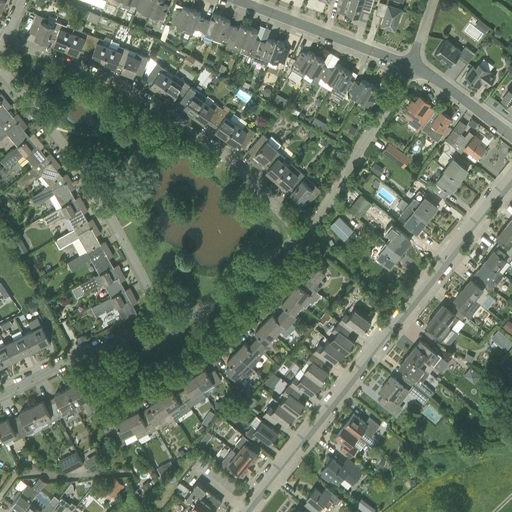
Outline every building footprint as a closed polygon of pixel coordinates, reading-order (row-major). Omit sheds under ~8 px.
[(123,0),(121,6),(135,11),(136,8),(138,0),(123,0)] [(150,13),(154,0),(138,0),(136,8),(150,13)] [(154,0),(150,13),(164,19),(169,5),(163,3),(164,0),(154,0)] [(350,0),(347,13),(349,13),(348,15),(356,18),(357,16),(359,17),(361,10),(370,13),(374,0),(350,0)] [(380,1),(375,14),(384,17),(382,24),(386,25),(386,26),(391,27),(395,28),(397,21),(399,22),(402,14),(400,13),(401,8),(402,2),(396,0),(390,0),(389,4),(380,1)] [(176,8),(172,19),(171,21),(185,27),(192,9),(183,6),(182,10),(176,8)] [(61,7),(59,14),(63,16),(63,15),(64,16),(67,9),(66,9),(66,8),(61,7)] [(201,12),(192,9),(185,27),(184,30),(193,34),(195,27),(200,29),(204,18),(199,17),(201,12)] [(200,29),(206,32),(204,35),(213,38),(221,16),(213,13),(210,21),(204,18),(200,29)] [(48,18),(37,14),(31,30),(37,32),(35,37),(48,42),(50,37),(54,26),(47,23),(48,18)] [(234,26),(229,24),(230,20),(221,16),(213,38),(222,42),(222,39),(228,41),(234,26)] [(56,39),(55,41),(54,45),(66,49),(75,26),(67,23),(66,25),(56,21),(54,26),(50,37),(56,39)] [(93,35),(82,31),(76,22),(75,26),(66,49),(79,54),(81,49),(87,51),(93,35)] [(484,33),(489,27),(484,23),(479,30),(484,33)] [(240,52),(249,27),(241,24),(239,28),(234,26),(228,41),(226,46),(240,52)] [(258,31),(249,27),(240,52),(254,57),(256,53),(260,40),(255,38),(258,31)] [(135,36),(137,30),(131,28),(129,34),(135,36)] [(501,38),(502,31),(496,29),(494,37),(501,38)] [(112,41),(112,40),(106,37),(104,38),(104,40),(93,35),(87,51),(93,54),(91,59),(103,64),(112,41)] [(254,57),(253,59),(267,65),(270,59),(276,41),(268,38),(266,42),(260,40),(256,53),(254,57)] [(434,55),(450,66),(458,56),(468,63),(475,53),(465,46),(461,51),(446,39),(434,55)] [(119,44),(112,41),(103,64),(116,69),(118,63),(123,66),(130,50),(119,45),(119,44)] [(270,59),(267,65),(276,68),(278,62),(279,60),(285,62),(289,51),(283,49),(285,44),(276,41),(270,59)] [(123,66),(121,71),(134,76),(136,70),(142,73),(148,57),(130,50),(123,66)] [(295,62),(291,69),(296,72),(295,74),(301,78),(302,76),(304,77),(307,72),(317,56),(309,51),(306,55),(301,52),(295,62)] [(188,55),(184,61),(191,67),(196,60),(188,55)] [(307,72),(304,77),(311,81),(317,84),(318,83),(321,77),(327,67),(322,64),(325,60),(317,56),(307,72)] [(158,63),(148,77),(153,81),(150,85),(161,93),(174,74),(158,63)] [(321,77),(318,83),(331,90),(331,89),(334,84),(335,84),(344,68),(336,63),(332,70),(327,67),(321,77)] [(221,64),(218,70),(223,73),(227,67),(221,64)] [(480,81),(488,87),(495,76),(490,72),(479,64),(476,68),(473,65),(464,77),(477,86),(480,81)] [(343,98),(348,90),(349,90),(355,80),(350,77),(352,73),(344,68),(335,84),(334,84),(331,89),(333,91),(334,93),(343,98)] [(172,101),(174,98),(176,96),(181,100),(190,86),(174,74),(161,93),(172,101)] [(361,100),(370,84),(362,79),(360,83),(355,80),(349,90),(353,93),(352,95),(361,100)] [(361,100),(368,104),(369,102),(374,105),(380,95),(375,92),(378,88),(370,84),(361,100)] [(190,86),(181,100),(186,103),(185,105),(184,106),(183,108),(194,116),(204,101),(207,97),(190,86)] [(0,127),(1,126),(2,126),(13,117),(13,116),(4,106),(8,102),(1,93),(0,93),(0,127)] [(410,108),(405,114),(412,120),(408,125),(419,133),(422,129),(435,111),(428,106),(430,103),(420,95),(415,102),(413,100),(408,107),(410,108)] [(204,101),(194,116),(205,123),(208,119),(213,122),(223,108),(213,102),(211,106),(204,101)] [(290,112),(293,107),(287,103),(284,109),(290,112)] [(218,126),(215,131),(226,138),(236,124),(230,119),(232,115),(223,108),(213,122),(218,126)] [(435,111),(422,129),(427,133),(428,132),(439,140),(449,126),(446,125),(451,118),(441,111),(439,114),(435,111)] [(17,113),(13,116),(13,117),(2,126),(1,126),(0,127),(0,140),(8,134),(18,146),(18,147),(30,136),(21,126),(25,122),(17,113)] [(314,127),(319,119),(315,117),(310,125),(314,127)] [(472,119),(468,124),(474,129),(478,124),(472,119)] [(236,124),(226,138),(237,146),(239,144),(239,143),(240,141),(246,145),(248,146),(252,141),(250,140),(256,131),(246,124),(243,128),(236,124)] [(348,132),(353,135),(357,129),(351,125),(348,132)] [(453,129),(445,140),(452,145),(453,145),(461,152),(465,147),(477,157),(480,154),(482,156),(487,150),(484,148),(485,147),(479,143),(481,140),(476,137),(469,131),(465,136),(461,134),(461,135),(453,129)] [(311,139),(316,134),(312,130),(307,135),(311,139)] [(338,135),(327,130),(325,134),(336,139),(338,135)] [(18,146),(0,161),(7,168),(18,160),(23,166),(29,161),(34,167),(46,156),(37,145),(41,142),(34,133),(30,136),(18,147),(18,146)] [(264,134),(248,151),(263,164),(276,150),(277,150),(277,149),(281,144),(272,136),(269,139),(264,134)] [(327,148),(331,143),(327,139),(323,144),(327,148)] [(449,155),(455,147),(452,145),(445,140),(439,148),(449,155)] [(389,142),(382,151),(397,162),(404,153),(389,142)] [(269,167),(268,168),(266,171),(276,180),(288,166),(282,161),(285,158),(277,150),(276,150),(263,164),(264,165),(265,163),(269,167)] [(50,153),(46,156),(34,167),(17,180),(24,188),(41,175),(50,186),(63,177),(63,176),(54,165),(57,162),(50,153)] [(446,170),(458,180),(468,169),(454,158),(445,170),(446,170)] [(306,176),(297,168),(291,163),(288,166),(276,180),(286,189),(290,185),(295,189),(303,180),(306,176)] [(375,163),(370,170),(376,174),(382,167),(375,163)] [(450,191),(458,180),(446,170),(445,170),(437,181),(450,191)] [(54,194),(62,207),(76,199),(75,198),(69,186),(73,184),(67,174),(63,176),(63,177),(50,186),(31,198),(37,206),(54,194)] [(376,188),(380,183),(376,179),(372,184),(376,188)] [(303,180),(295,189),(293,190),(291,193),(301,202),(305,198),(310,202),(321,189),(312,181),(309,185),(303,180)] [(449,193),(444,189),(438,185),(437,184),(433,189),(444,199),(445,198),(449,193)] [(413,198),(409,203),(428,219),(436,209),(433,206),(435,203),(425,195),(421,201),(416,197),(413,198)] [(88,221),(81,209),(85,206),(80,196),(75,198),(76,199),(62,207),(57,209),(43,217),(47,226),(66,215),(74,229),(75,229),(88,221)] [(402,211),(398,216),(405,221),(414,229),(417,226),(420,229),(428,219),(409,203),(403,210),(402,211)] [(352,204),(349,208),(360,218),(363,213),(352,204)] [(354,230),(339,216),(330,225),(329,226),(332,228),(333,230),(344,240),(354,230)] [(13,230),(6,217),(1,220),(7,233),(13,230)] [(80,237),(87,251),(88,251),(101,244),(101,243),(97,237),(94,231),(98,229),(92,219),(88,221),(75,229),(74,229),(55,240),(60,248),(80,237)] [(511,232),(506,227),(497,237),(502,241),(498,245),(511,256),(511,232)] [(401,252),(411,240),(399,229),(388,242),(401,252)] [(19,235),(11,239),(16,247),(24,243),(19,235)] [(105,241),(101,243),(101,244),(88,251),(87,251),(80,255),(68,262),(73,271),(92,260),(100,274),(114,267),(114,266),(107,254),(111,251),(105,241)] [(388,242),(378,255),(387,263),(390,260),(393,262),(401,252),(388,242)] [(511,256),(498,245),(487,260),(498,269),(503,273),(510,263),(508,262),(511,256)] [(491,288),(495,283),(497,284),(505,275),(498,269),(487,260),(478,270),(485,275),(481,280),(491,288)] [(325,272),(313,262),(304,272),(311,277),(306,282),(316,290),(321,285),(322,286),(325,282),(320,278),(325,272)] [(126,290),(125,289),(119,277),(123,275),(118,264),(114,266),(114,267),(100,274),(80,284),(84,293),(104,283),(111,297),(126,290)] [(37,266),(30,271),(35,280),(42,275),(37,266)] [(489,294),(488,293),(491,288),(481,280),(478,284),(471,279),(463,289),(481,304),(489,294)] [(298,284),(290,294),(302,304),(306,307),(310,302),(313,304),(316,300),(316,301),(321,294),(316,290),(306,282),(302,288),(298,284)] [(130,287),(125,289),(126,290),(111,297),(91,307),(96,316),(116,306),(123,320),(137,313),(131,300),(135,298),(130,287)] [(463,289),(455,299),(459,302),(456,307),(465,315),(469,311),(473,314),(481,304),(463,289)] [(302,304),(290,294),(282,305),(286,308),(281,313),(291,322),(296,316),(294,314),(302,304)] [(465,315),(456,307),(452,311),(443,304),(435,315),(451,328),(459,318),(461,320),(465,315)] [(36,310),(33,305),(27,308),(30,313),(36,310)] [(363,333),(371,322),(355,309),(349,316),(346,313),(339,322),(350,331),(354,326),(363,333)] [(325,311),(319,320),(327,326),(334,317),(325,311)] [(273,314),(264,324),(275,335),(280,330),(286,336),(296,326),(291,322),(281,313),(277,318),(273,314)] [(431,328),(426,333),(432,337),(441,341),(451,328),(435,315),(427,325),(431,328)] [(37,317),(27,322),(31,330),(41,325),(37,317)] [(511,322),(508,320),(502,327),(511,335),(511,334),(511,322)] [(314,326),(323,333),(327,327),(318,321),(314,326)] [(346,353),(355,342),(347,336),(350,331),(339,322),(332,330),(336,333),(330,340),(345,352),(346,353)] [(267,344),(275,335),(264,324),(255,333),(259,337),(254,342),(263,351),(268,345),(267,344)] [(46,346),(50,344),(41,325),(31,330),(39,346),(45,343),(46,346)] [(511,341),(498,329),(493,335),(508,348),(511,343),(511,341)] [(34,348),(39,346),(31,330),(22,335),(32,353),(36,351),(34,348)] [(28,355),(32,353),(22,335),(14,339),(21,355),(26,352),(28,355)] [(83,335),(76,338),(79,344),(86,340),(83,335)] [(14,362),(18,360),(16,357),(21,355),(14,339),(4,344),(14,362)] [(328,356),(337,363),(345,352),(330,340),(329,339),(323,346),(320,343),(313,352),(324,361),(328,356)] [(441,356),(421,339),(408,355),(429,372),(441,356)] [(258,356),(263,351),(254,342),(249,346),(245,343),(236,352),(252,367),(261,358),(258,356)] [(10,364),(14,362),(4,344),(0,346),(0,357),(3,364),(8,361),(10,364)] [(231,365),(226,370),(238,382),(244,376),(248,376),(255,369),(252,367),(236,352),(227,361),(231,365)] [(321,383),(329,373),(321,366),(324,361),(313,352),(306,360),(310,363),(304,370),(321,383)] [(279,354),(274,357),(277,363),(282,360),(279,354)] [(408,355),(400,366),(406,370),(401,376),(412,385),(413,383),(423,391),(429,397),(433,392),(427,387),(427,386),(421,382),(429,372),(408,355)] [(297,375),(289,384),(301,393),(305,389),(313,395),(322,384),(321,383),(304,370),(301,368),(295,374),(297,375)] [(465,376),(474,382),(479,375),(471,368),(465,376)] [(221,381),(214,370),(208,374),(205,369),(194,376),(202,390),(213,383),(215,385),(221,381)] [(273,387),(280,378),(274,373),(266,382),(273,387)] [(186,388),(180,392),(187,403),(187,402),(190,406),(190,407),(206,396),(202,390),(194,376),(183,383),(186,388)] [(385,394),(379,402),(396,416),(403,407),(399,404),(394,400),(404,387),(391,376),(380,390),(385,394)] [(79,382),(67,388),(75,405),(74,405),(77,411),(78,412),(97,402),(87,384),(81,387),(79,382)] [(297,416),(306,405),(297,398),(301,393),(289,384),(283,393),(286,395),(281,402),(280,403),(296,415),(297,416)] [(428,398),(423,394),(413,386),(409,390),(424,402),(428,398)] [(248,387),(242,394),(248,399),(254,393),(248,387)] [(55,394),(57,399),(51,403),(59,418),(70,412),(76,412),(77,411),(74,405),(75,405),(67,388),(55,394)] [(161,398),(175,419),(180,416),(181,413),(180,412),(190,406),(187,402),(187,403),(180,392),(175,395),(172,391),(161,398)] [(153,409),(147,412),(147,414),(156,428),(157,428),(166,422),(169,422),(174,419),(175,419),(161,398),(150,405),(151,405),(153,409)] [(44,400),(31,406),(40,423),(42,427),(44,429),(50,426),(49,423),(59,418),(51,403),(46,405),(44,400)] [(287,425),(296,415),(280,403),(281,402),(279,401),(274,409),(270,406),(263,415),(275,424),(279,419),(287,425)] [(19,412),(21,415),(22,417),(16,420),(24,436),(34,431),(32,426),(40,423),(31,406),(19,412)] [(139,411),(127,417),(135,432),(138,438),(156,428),(147,414),(142,417),(139,412),(139,411)] [(354,413),(344,425),(358,436),(363,440),(368,433),(372,435),(380,425),(369,417),(365,422),(354,413)] [(250,427),(246,432),(258,442),(262,436),(270,443),(279,432),(262,419),(256,415),(250,422),(248,426),(250,427)] [(219,416),(214,421),(219,425),(223,420),(219,416)] [(114,421),(108,424),(110,429),(116,440),(120,446),(126,443),(123,438),(135,432),(127,417),(118,422),(117,420),(114,421)] [(0,432),(3,439),(4,440),(4,441),(12,437),(14,441),(24,436),(16,420),(11,423),(8,418),(0,422),(0,432)] [(366,442),(344,425),(335,436),(344,444),(340,449),(351,457),(358,449),(360,450),(366,442)] [(202,426),(196,430),(199,435),(205,431),(202,426)] [(116,440),(110,429),(105,431),(111,442),(116,440)] [(208,431),(203,438),(208,442),(213,436),(208,431)] [(241,448),(237,453),(252,465),(255,462),(254,461),(259,454),(253,449),(256,445),(243,434),(235,444),(241,448)] [(183,449),(177,453),(180,458),(186,454),(183,449)] [(228,453),(220,463),(233,474),(237,469),(243,474),(248,468),(250,469),(252,465),(237,453),(232,449),(228,453)] [(76,451),(59,460),(66,473),(83,464),(76,451)] [(324,471),(322,474),(329,480),(331,477),(338,483),(343,476),(353,484),(363,471),(348,458),(344,464),(338,459),(337,461),(333,458),(332,459),(329,456),(325,461),(328,463),(323,470),(324,471)] [(102,458),(88,466),(91,471),(105,464),(102,458)] [(174,468),(171,461),(157,468),(161,475),(174,468)] [(386,461),(383,469),(390,472),(393,463),(386,461)] [(437,465),(436,463),(425,467),(428,472),(443,466),(442,463),(437,465)] [(114,476),(104,488),(106,489),(113,496),(114,497),(125,485),(124,485),(130,478),(116,478),(114,476)] [(33,486),(35,487),(40,491),(47,482),(40,477),(33,486)] [(143,485),(141,487),(146,493),(153,487),(148,481),(143,485)] [(188,488),(180,482),(177,486),(185,492),(188,488)] [(198,482),(191,490),(186,497),(194,503),(192,506),(198,511),(197,511),(213,511),(216,509),(216,508),(222,501),(206,489),(207,489),(198,482)] [(65,491),(67,493),(74,492),(73,484),(71,483),(65,491)] [(32,500),(36,495),(40,491),(35,487),(34,489),(27,484),(22,491),(19,489),(12,498),(16,500),(12,504),(21,511),(32,499),(32,500)] [(309,500),(305,505),(313,511),(316,511),(319,508),(324,502),(328,506),(333,501),(334,502),(338,502),(340,498),(327,487),(323,492),(316,487),(307,498),(309,500)] [(32,499),(21,511),(39,511),(41,510),(44,511),(49,511),(55,505),(50,501),(48,504),(36,495),(32,500),(32,499)] [(71,511),(72,511),(58,500),(55,505),(49,511),(71,511)] [(181,511),(197,511),(198,511),(192,506),(189,503),(181,511)]
